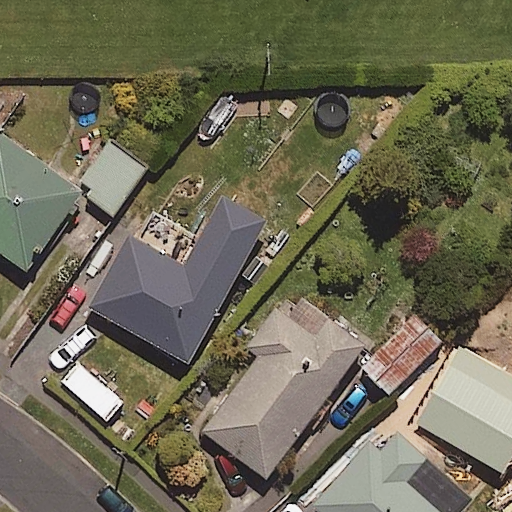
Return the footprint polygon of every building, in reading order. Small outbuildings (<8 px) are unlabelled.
[(80,186),(0,131),(0,249),(24,266),(80,186)] [(145,163),(108,139),(79,183),(115,208),(145,163)] [(228,284),(129,228),(86,303),(186,359),(228,284)] [(363,341),(290,287),(248,344),(257,351),(201,428),(265,474),(363,341)] [(440,338),(414,312),(361,365),(387,391),(440,338)] [(456,511),(470,496),(385,420),(312,502),(322,511),(456,511)]
